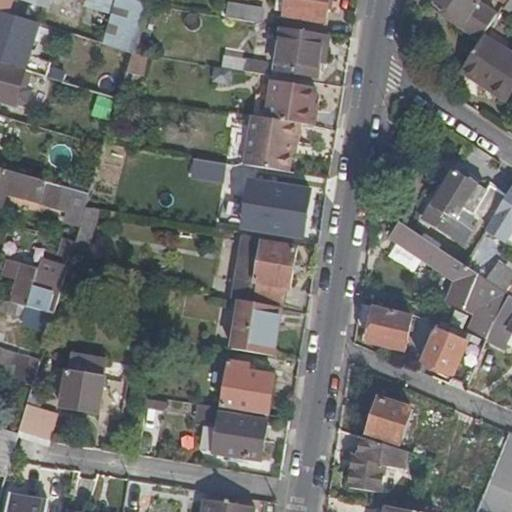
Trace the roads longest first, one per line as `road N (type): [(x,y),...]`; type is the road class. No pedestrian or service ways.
road 1 (tertiary): [(373,70),(330,346)]
road 2 (residential): [(330,346),(511,419)]
road 3 (tertiary): [(330,346),(303,511)]
road 4 (residential): [(373,70),(397,75),(511,151)]
